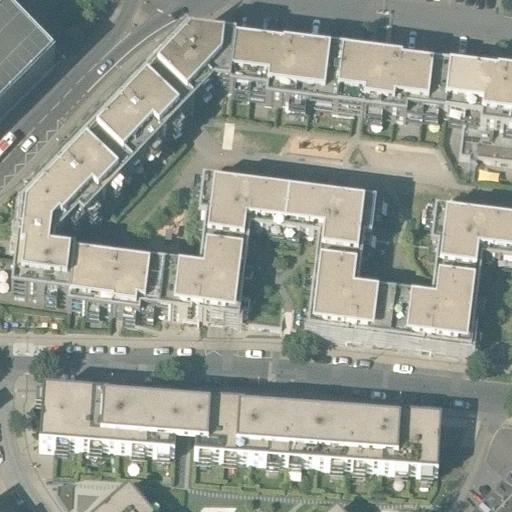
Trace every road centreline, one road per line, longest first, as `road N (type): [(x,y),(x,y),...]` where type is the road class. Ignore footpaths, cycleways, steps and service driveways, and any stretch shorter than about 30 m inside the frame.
road 1 (residential): [(2,360),(261,370),(511,400)]
road 2 (residential): [(267,0),(511,29)]
road 3 (unclassified): [(153,0),(0,165)]
road 4 (residential): [(2,360),(15,486),(33,511)]
